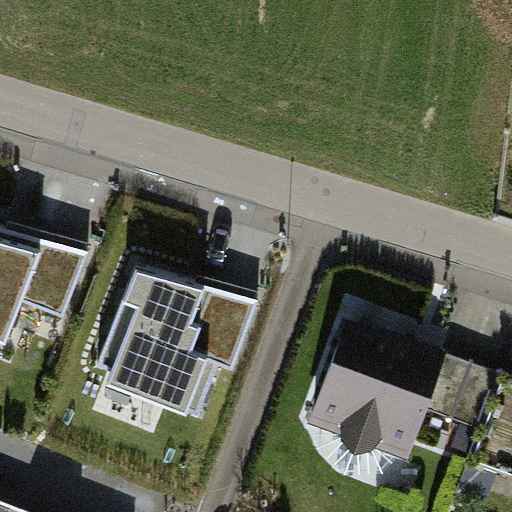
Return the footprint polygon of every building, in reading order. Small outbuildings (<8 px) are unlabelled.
[(38,236),(0,225),(0,334),(8,338),(24,298),(64,314),(87,250),(38,236)] [(189,281),(136,268),(99,360),(116,367),(111,379),(201,411),(219,362),(234,364),(258,299),(189,281)] [(347,321),(313,420),(343,432),(344,434),(356,446),(373,446),(377,444),(411,456),(426,407),(447,352),(449,349),(375,322),(373,329),(347,321)] [(481,428),(502,376),(502,373),(447,352),(426,407),(481,428)] [(470,455),(511,470),(511,378),(502,376),(481,428),(470,455)] [(0,511),(41,511),(0,496),(0,511)]
